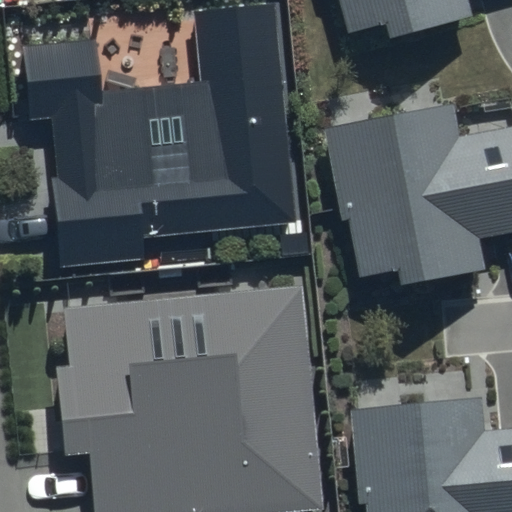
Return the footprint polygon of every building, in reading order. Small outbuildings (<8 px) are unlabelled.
[(271,0),(178,0),(183,56),(89,63),(86,25),(14,31),(20,103),(43,101),(55,254),(137,247),(135,217),(288,206),(271,0)] [(337,0),(344,24),(383,13),(388,32),(470,10),(466,0),(337,0)] [(511,216),(511,119),(445,132),(438,92),(324,114),(354,272),(397,263),(400,277),(481,261),(474,224),(511,216)] [(297,268),(57,293),(62,341),(46,343),(55,429),(77,434),(85,511),(126,511),(320,492),(297,268)] [(511,511),(511,411),(468,415),(465,380),(349,390),(359,511),(511,511)]
